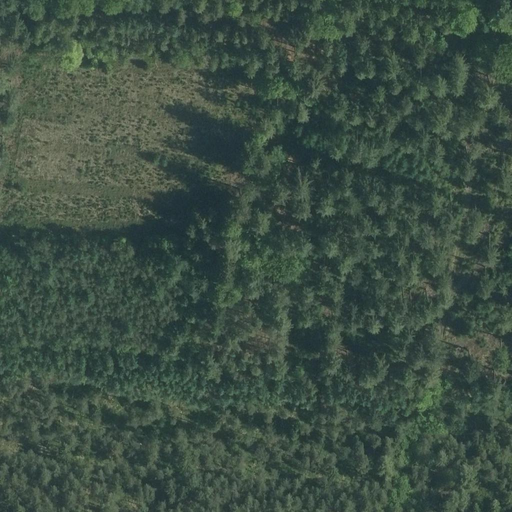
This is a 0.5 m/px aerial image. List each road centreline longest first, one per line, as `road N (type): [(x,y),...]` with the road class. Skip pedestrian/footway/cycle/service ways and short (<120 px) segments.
road 1 (track): [(391,511),(487,0)]
road 2 (track): [(0,341),(511,380)]
road 3 (track): [(62,0),(511,33)]
